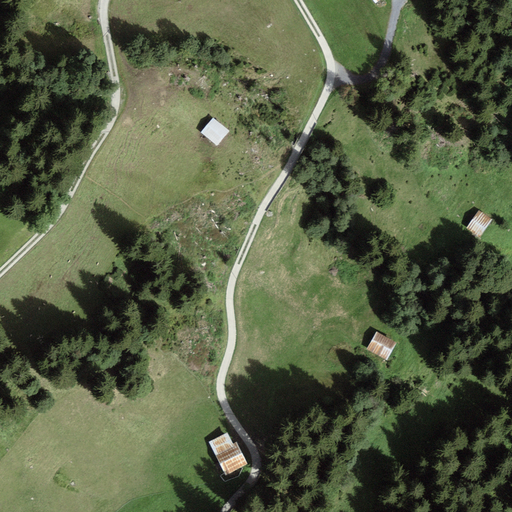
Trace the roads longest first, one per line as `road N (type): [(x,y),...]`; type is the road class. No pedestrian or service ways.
road 1 (track): [(242,511),(273,472),(273,456),(225,400),(236,268),(324,110),(333,77),(298,0)]
road 2 (track): [(107,0),(120,110),(39,235),(0,272)]
